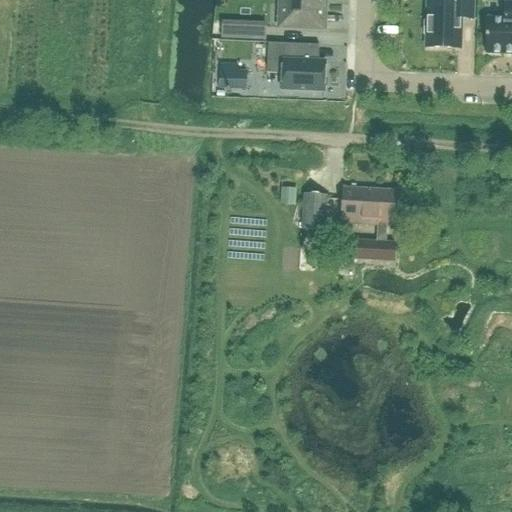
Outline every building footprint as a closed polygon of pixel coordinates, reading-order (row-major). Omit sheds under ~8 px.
[(279,0),(279,28),(316,29),(324,30),(325,13),(325,0),(279,0)] [(428,52),(458,53),(459,23),(473,24),(474,0),(448,0),(448,9),(430,8),(429,26),(425,26),(424,39),(429,39),(428,52)] [(511,3),(504,3),(503,19),(487,18),(485,54),(511,55),(511,3)] [(311,46),(268,44),(267,74),(282,75),(281,91),(324,92),(325,63),(311,62),(311,46)] [(236,89),(237,67),(220,66),(219,89),(236,89)] [(297,189),(281,188),(279,205),(295,206),(297,189)] [(397,225),(398,192),(342,189),(340,224),(379,226),(379,224),(397,225)] [(325,233),(327,196),(303,195),(301,231),(325,233)] [(376,256),(377,239),(351,239),(351,247),(339,247),(339,255),(376,256)]
